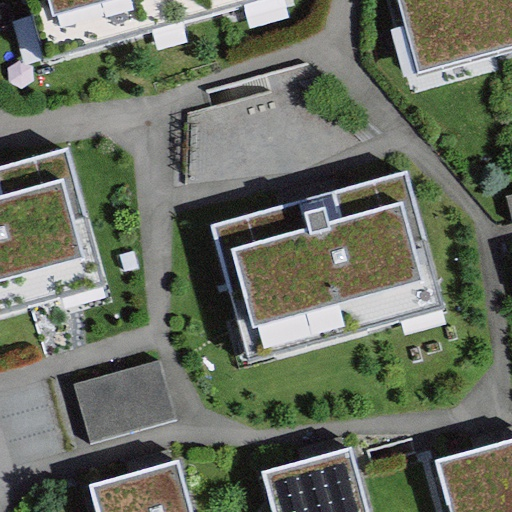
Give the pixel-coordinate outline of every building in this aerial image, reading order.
[(17,0),(27,38),(177,0),(17,0)] [(477,0),(400,0),(419,59),(489,36),(477,0)] [(511,0),(477,0),(489,36),(511,28),(511,0)] [(50,149),(0,165),(0,291),(89,261),(50,149)] [(428,172),(242,235),(272,321),(458,258),(428,172)] [(168,332),(65,367),(90,438),(193,403),(168,332)] [(511,511),(511,436),(432,458),(446,511),(511,511)] [(370,511),(352,442),(252,470),(263,511),(370,511)] [(200,511),(185,455),(85,483),(93,511),(200,511)]
